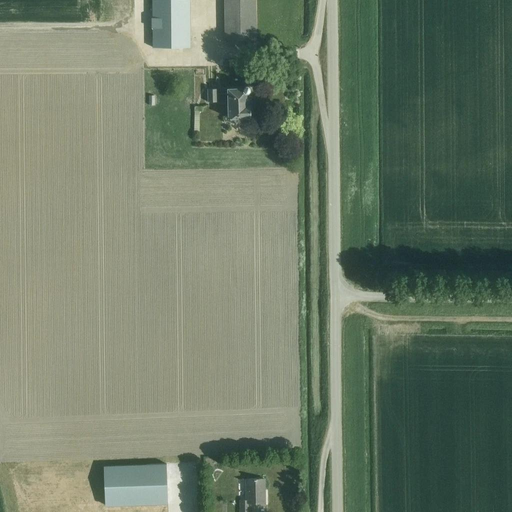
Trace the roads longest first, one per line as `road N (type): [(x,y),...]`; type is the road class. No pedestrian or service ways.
road 1 (unclassified): [(334,295),(332,0)]
road 2 (unclassified): [(337,511),(334,295)]
road 3 (unclassified): [(511,297),(334,295)]
road 4 (track): [(143,25),(0,26)]
